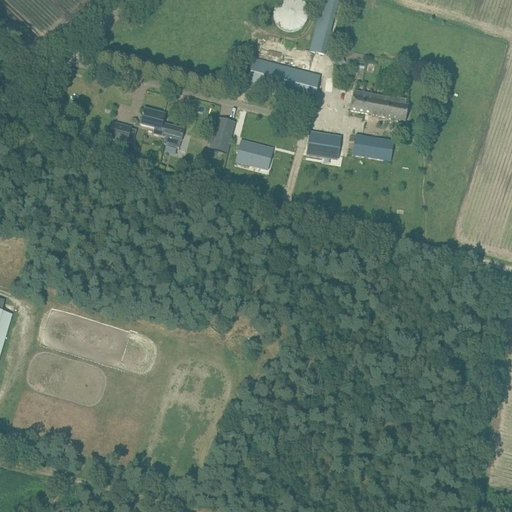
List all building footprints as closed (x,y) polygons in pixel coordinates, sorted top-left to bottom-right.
[(273,11),(273,16),(274,21),(276,26),(279,29),(284,32),(289,33),(294,32),(299,31),(303,28),(306,24),(308,19),(308,14),(307,9),(305,4),(301,1),(299,0),(280,0),(278,2),(275,6),(273,11)] [(322,0),(309,52),(324,56),(338,0),(322,0)] [(249,78),(246,88),(247,88),(262,92),(306,103),(312,105),(320,77),(308,74),(309,73),(254,59),(249,78)] [(391,99),(353,92),(349,112),(405,123),(408,106),(390,103),(391,99)] [(144,110),(140,126),(155,130),(154,135),(166,138),(164,145),(179,149),(181,142),(184,130),(162,125),(164,115),(144,110)] [(218,119),(210,150),(227,154),(235,123),(218,119)] [(131,128),(111,123),(107,140),(127,145),(131,128)] [(310,133),(306,157),(322,159),(322,157),(338,159),(341,138),(340,138),(339,148),(309,143),(311,133),(310,133)] [(355,136),(352,156),(360,158),(364,158),(389,162),(393,142),(391,142),(355,136)] [(241,141),(235,164),(249,167),(250,165),(263,168),(266,156),(268,157),(271,149),(241,141)] [(0,357),(12,316),(1,312),(4,301),(0,299),(0,357)]
